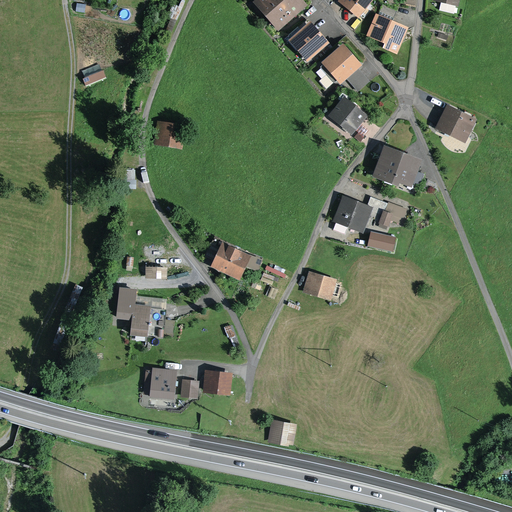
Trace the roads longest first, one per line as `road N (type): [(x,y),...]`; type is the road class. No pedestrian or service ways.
road 1 (residential): [(189,0),(145,111),(145,180),(227,309),(252,366),(336,190),(407,104)]
road 2 (primary): [(482,511),(0,396)]
road 3 (track): [(65,0),(73,84),(67,268),(0,443)]
road 4 (primary): [(0,408),(440,511)]
road 5 (unclassified): [(407,104),(511,360)]
road 6 (residential): [(320,0),(407,104)]
